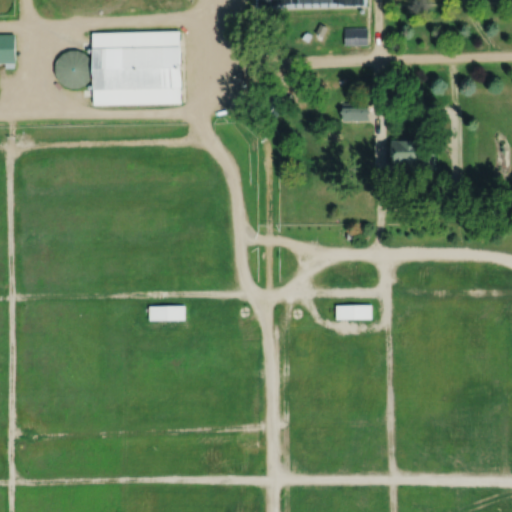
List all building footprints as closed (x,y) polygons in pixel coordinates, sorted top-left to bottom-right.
[(366,0),(255,0),(255,9),(367,7),(366,0)] [(237,17),(237,41),(253,41),(253,17),(237,17)] [(343,27),(344,44),(366,44),(366,27),(343,27)] [(92,32),(94,104),(180,103),(178,30),(92,32)] [(305,31),(301,37),(307,41),(311,34),(305,31)] [(0,34),(0,63),(5,63),(5,68),(15,67),(15,34),(0,34)] [(267,44),(264,53),(270,55),(274,47),(267,44)] [(63,52),(58,57),(55,64),(54,71),(56,77),(60,83),(67,87),(74,88),(80,86),(86,83),(91,77),(92,70),(92,63),(88,57),(83,52),(76,50),(69,50),(63,52)] [(276,90),(263,108),(274,117),(288,99),(276,90)] [(341,103),(342,121),(352,120),(361,120),(368,120),(367,102),(341,103)] [(391,140),(391,146),(387,146),(387,151),(390,151),(391,169),(405,169),(405,163),(406,163),(410,166),(413,166),(413,169),(435,169),(435,146),(428,146),(428,140),(391,140)] [(335,303),(335,317),(370,317),(370,302),(335,303)] [(146,303),(146,318),(183,318),(183,303),(146,303)]
